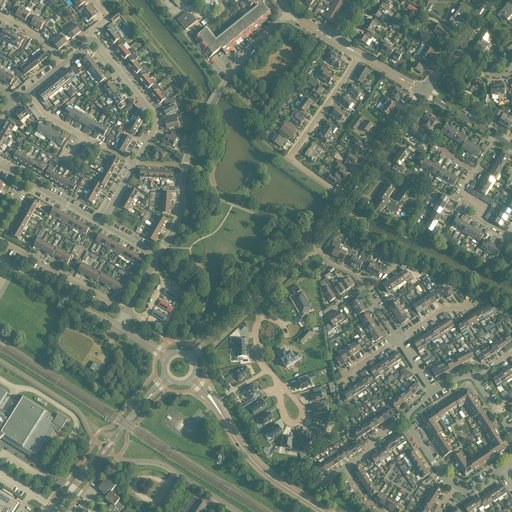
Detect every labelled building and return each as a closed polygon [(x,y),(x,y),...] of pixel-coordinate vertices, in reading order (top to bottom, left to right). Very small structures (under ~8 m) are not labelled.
[(81,6),(86,2),(83,0),(79,0),(75,4),(78,8),(76,10),(78,12),(83,8),(81,6)] [(254,28),(260,23),(261,25),(265,22),(263,20),(269,16),(270,17),(272,16),(263,4),(265,2),(263,0),(244,0),(245,0),(240,4),(243,8),(248,4),(250,7),(254,4),(255,6),(256,5),(257,6),(216,39),(207,28),(194,39),(196,41),(198,40),(202,45),(200,47),(203,51),(205,49),(209,55),(208,56),(209,58),(221,49),(225,54),(227,52),(226,50),(231,46),(233,48),(237,44),(235,43),(241,38),(242,40),(246,37),(245,35),(250,31),(252,33),(256,29),(254,28)] [(333,3),(331,7),(339,12),(342,7),(330,0),(329,0),(329,1),(331,3),(332,3),(333,3)] [(383,5),(389,8),(390,6),(389,5),(391,0),(390,0),(379,0),(384,3),(383,5)] [(511,1),(510,0),(505,6),(506,6),(497,15),(504,22),(511,13),(511,1)] [(26,9),(21,6),(19,4),(15,10),(18,11),(15,16),(20,19),(25,11),(26,9)] [(328,12),(336,17),(339,12),(331,7),(327,5),(326,7),(330,9),(328,12)] [(374,10),(383,15),(386,10),(387,11),(389,8),(383,5),(382,8),(377,5),(374,10)] [(407,9),(415,14),(417,10),(409,5),(407,9)] [(452,23),(455,19),(457,20),(464,10),(457,5),(447,19),(452,23)] [(83,19),(86,17),(93,11),(89,7),(85,10),(83,8),(78,12),(80,14),(80,15),(83,19)] [(374,10),(371,14),(376,17),(375,20),(380,23),(381,21),(382,20),(380,19),(383,15),(374,10)] [(25,22),(28,17),(30,18),(34,13),(31,11),(30,13),(25,11),(20,19),(25,22)] [(94,22),(92,19),(96,16),(93,11),(86,17),(89,22),(87,23),(89,26),(94,22)] [(119,12),(111,18),(114,22),(116,21),(121,17),(122,16),(119,12)] [(197,21),(191,15),(190,16),(187,12),(177,20),(185,30),(197,21)] [(326,16),(324,15),(322,13),(321,15),(333,23),(336,17),(328,12),(326,16)] [(33,20),(30,25),(35,27),(40,19),(35,16),(36,14),(34,13),(30,18),(33,20)] [(214,18),(212,15),(201,23),(204,26),(214,18)] [(48,21),(50,19),(47,18),(45,22),(40,19),(35,27),(40,30),(43,25),(46,27),(49,21),(48,21)] [(373,22),(368,19),(366,24),(375,29),(377,25),(379,26),(380,23),(375,20),(373,22)] [(73,23),(71,24),(73,27),(70,28),(76,36),(81,32),(77,28),(80,26),(76,21),(73,23)] [(107,37),(108,37),(109,39),(116,34),(113,30),(115,29),(115,28),(113,26),(115,25),(114,23),(112,24),(111,24),(107,27),(107,28),(109,31),(105,34),(105,35),(107,37)] [(366,34),(368,35),(372,38),(374,35),(372,34),(375,29),(366,24),(363,29),(368,32),(366,34)] [(444,39),(449,32),(439,24),(434,32),(444,39)] [(129,35),(133,32),(128,25),(124,28),(129,35)] [(68,35),(72,39),(76,36),(70,28),(66,32),(65,30),(62,32),(66,37),(68,35)] [(0,38),(4,41),(8,33),(9,32),(4,29),(4,31),(1,29),(0,31),(0,36),(0,37),(0,38)] [(491,40),(487,37),(490,34),(485,30),(477,41),(479,42),(477,44),(474,49),(481,54),(491,40)] [(9,44),(14,35),(9,32),(8,33),(4,41),(9,44)] [(67,43),(64,39),(66,37),(62,32),(60,34),(61,36),(57,39),(63,46),(67,43)] [(112,44),(113,44),(117,41),(119,43),(123,40),(121,36),(121,35),(118,32),(116,34),(109,39),(111,41),(111,42),(112,44)] [(357,39),(369,46),(372,41),(370,40),(372,38),(368,35),(366,34),(365,37),(360,34),(357,39)] [(14,46),(19,37),(14,35),(9,44),(14,46)] [(22,49),(25,43),(23,42),(23,40),(19,37),(14,46),(18,49),(19,47),(22,49)] [(51,41),(58,50),(63,46),(57,39),(55,37),(51,41)] [(117,53),(118,53),(120,55),(126,50),(123,46),(126,43),(123,40),(119,43),(117,45),(119,47),(116,50),(116,51),(117,53)] [(392,43),(387,40),(386,41),(384,40),(380,45),(383,47),(380,52),(385,54),(390,46),(392,43)] [(421,44),(425,46),(422,51),(431,57),(432,54),(433,51),(427,48),(429,45),(422,41),(421,44)] [(390,57),(393,52),(395,54),(397,50),(400,46),(397,44),(395,48),(390,46),(385,54),(390,57)] [(124,60),(127,57),(129,59),(137,53),(134,49),(129,53),(126,50),(120,55),(121,57),(121,58),(123,60),(124,60)] [(37,54),(43,61),(47,58),(41,50),(37,54)] [(329,54),(332,56),(328,62),(337,68),(342,61),(336,57),(338,54),(331,50),(329,54)] [(397,62),(400,57),(403,58),(406,53),(403,51),(403,53),(397,50),(395,54),(392,59),(397,62)] [(421,58),(423,59),(427,62),(428,59),(429,59),(431,57),(422,51),(419,56),(415,54),(413,57),(420,61),(421,58)] [(129,68),(130,68),(132,70),(138,64),(135,61),(138,58),(136,56),(138,54),(137,53),(129,59),(131,62),(127,65),(128,65),(127,66),(129,68)] [(33,57),(39,64),(43,61),(37,54),(33,57)] [(81,62),(84,66),(92,61),(88,56),(86,57),(84,55),(79,59),(81,62)] [(29,61),(34,68),(39,64),(33,57),(29,61)] [(420,73),(423,68),(418,65),(420,62),(414,59),(413,61),(414,62),(411,68),(420,73)] [(24,64),(30,71),(34,68),(29,61),(24,64)] [(88,71),(95,65),(92,61),(84,66),(88,71)] [(24,64),(23,62),(16,68),(18,70),(19,70),(23,75),(25,73),(26,75),(30,71),(24,64)] [(134,75),(136,75),(139,72),(141,74),(147,69),(144,66),(143,67),(141,68),(138,64),(132,70),(133,71),(133,73),(134,75)] [(92,75),(99,69),(95,65),(88,71),(92,75)] [(65,73),(71,80),(75,76),(74,75),(76,73),(78,75),(80,73),(75,66),(70,70),(70,69),(65,73)] [(328,84),(333,78),(328,75),(330,72),(323,67),(319,73),(322,75),(320,78),(328,84)] [(368,73),(369,72),(361,68),(355,79),(362,84),(366,76),(367,77),(368,75),(369,74),(368,73)] [(95,80),(102,74),(99,69),(92,75),(95,80)] [(141,82),(142,83),(143,84),(150,79),(147,76),(149,74),(150,73),(147,69),(141,74),(143,76),(139,79),(139,80),(141,82)] [(5,83),(10,74),(5,72),(1,80),(5,83)] [(61,76),(66,84),(71,80),(65,73),(61,76)] [(10,74),(5,83),(10,85),(15,77),(10,74)] [(95,80),(92,82),(96,87),(98,89),(101,86),(106,82),(105,80),(106,78),(102,74),(95,80)] [(68,89),(69,88),(66,84),(61,76),(56,80),(62,87),(64,90),(67,87),(68,89)] [(146,89),(147,89),(151,87),(153,89),(158,85),(155,82),(153,83),(150,79),(143,84),(145,86),(145,87),(146,89)] [(310,95),(318,100),(322,95),(321,94),(324,89),(310,79),(307,83),(315,88),(310,95)] [(468,81),(464,87),(471,91),(472,89),(479,93),(485,84),(477,79),(474,84),(468,81)] [(57,91),(62,87),(56,80),(52,83),(57,91)] [(101,86),(103,89),(106,93),(113,88),(110,83),(108,84),(106,82),(101,86)] [(47,87),(53,94),(57,91),(52,83),(47,87)] [(361,88),(368,92),(371,89),(364,84),(361,88)] [(153,97),(154,97),(155,99),(163,93),(163,92),(161,89),(160,89),(158,85),(153,89),(155,91),(151,94),(151,95),(153,97)] [(361,92),(362,91),(353,85),(352,86),(348,91),(349,91),(347,93),(352,97),(355,100),(356,98),(357,97),(358,97),(361,93),(361,92)] [(50,100),(54,97),(53,94),(47,87),(43,91),(49,98),(48,98),(50,100)] [(110,98),(117,92),(113,88),(106,93),(110,98)] [(401,99),(405,94),(396,88),(392,93),(392,94),(390,97),(397,102),(399,98),(401,99)] [(44,101),(48,98),(49,98),(43,91),(38,94),(44,101)] [(113,102),(121,97),(117,92),(110,98),(113,102)] [(158,104),(159,104),(163,101),(165,104),(167,102),(170,100),(167,96),(166,96),(164,93),(163,93),(155,99),(157,101),(157,102),(158,104)] [(383,106),(392,112),(394,109),(393,109),(395,106),(389,102),(391,100),(385,96),(382,100),(385,103),(383,106)] [(126,106),(123,102),(124,101),(121,97),(113,102),(117,107),(118,107),(120,110),(126,106)] [(178,110),(174,102),(176,102),(173,97),(171,99),(170,100),(167,102),(168,105),(167,106),(168,108),(163,110),(166,116),(169,115),(170,115),(171,115),(172,114),(171,113),(178,110)] [(313,107),(316,104),(309,98),(307,100),(304,97),(300,102),(308,108),(310,105),(313,107)] [(342,108),(344,109),(346,107),(348,108),(352,103),(354,104),(355,101),(350,98),(349,100),(344,97),(340,103),(344,105),(342,108)] [(309,114),(305,111),(308,108),(300,102),(300,103),(298,101),(295,104),(295,105),(296,106),(297,107),(296,107),(300,110),(299,111),(307,117),(309,114)] [(68,116),(69,117),(74,109),(68,106),(67,108),(65,106),(62,111),(64,113),(64,114),(68,116)] [(381,115),(382,112),(388,116),(390,114),(392,112),(383,106),(382,108),(378,106),(375,110),(381,115)] [(28,109),(26,111),(23,107),(18,110),(25,118),(29,115),(30,116),(32,114),(28,109)] [(350,113),(344,109),(342,112),(336,108),(331,115),(340,121),(345,114),(348,117),(350,113)] [(74,120),(79,111),(74,109),(69,117),(68,116),(67,119),(68,120),(70,117),(74,120)] [(299,127),(304,120),(299,116),(301,114),(295,109),(292,114),(295,117),(292,121),(299,127)] [(24,125),(21,122),(25,118),(18,110),(14,114),(18,118),(15,120),(21,127),(24,125)] [(80,123),(79,122),(83,114),(79,111),(74,120),(78,122),(77,124),(78,125),(80,123)] [(498,123),(504,126),(510,116),(503,112),(501,116),(502,116),(498,123)] [(84,125),(88,117),(83,114),(79,122),(80,123),(84,125)] [(137,114),(135,116),(132,121),(140,126),(143,121),(140,119),(142,116),(137,114)] [(432,126),(434,124),(436,120),(427,114),(423,120),(425,121),(422,126),(428,130),(431,126),(432,126)] [(165,122),(165,123),(165,122),(167,128),(166,128),(166,129),(178,126),(176,119),(177,119),(176,116),(167,118),(168,121),(165,122)] [(88,128),(89,128),(93,120),(88,117),(84,125),(88,128)] [(372,126),(367,122),(366,123),(362,121),(358,118),(351,127),(350,127),(349,128),(354,132),(360,124),(363,127),(362,129),(367,133),(372,126)] [(8,122),(7,121),(4,126),(12,131),(15,126),(16,124),(10,119),(8,122)] [(94,131),(98,123),(93,120),(89,128),(88,128),(87,130),(88,131),(89,128),(94,131)] [(291,138),(296,131),(292,129),(292,128),(290,127),(292,125),(285,120),(283,123),(285,124),(282,127),(284,127),(281,131),(291,138)] [(129,126),(137,130),(140,126),(132,121),(129,126)] [(338,123),(335,127),(328,122),(324,128),(325,128),(324,131),(331,136),(332,133),(337,127),(340,130),(343,127),(338,123)] [(99,134),(103,125),(98,123),(94,131),(98,133),(96,136),(98,137),(99,134)] [(46,127),(45,127),(41,124),(39,126),(37,125),(34,130),(36,131),(36,132),(41,135),(46,127)] [(46,138),(51,130),(46,127),(48,125),(46,124),(45,127),(46,127),(41,135),(46,138)] [(99,134),(104,136),(105,134),(108,136),(110,131),(108,129),(108,128),(103,125),(99,134)] [(129,126),(128,125),(125,129),(120,127),(119,129),(124,132),(126,130),(134,135),(137,130),(129,126)] [(446,136),(451,128),(445,125),(440,132),(446,136)] [(2,131),(10,135),(12,131),(4,126),(2,131)] [(425,133),(415,126),(410,132),(419,140),(420,140),(423,142),(428,136),(425,134),(425,133)] [(451,139),(456,131),(451,128),(446,136),(451,139)] [(124,136),(123,135),(124,132),(119,129),(117,132),(121,134),(119,139),(129,144),(132,140),(124,135),(124,136)] [(51,141),(55,133),(56,133),(58,131),(56,130),(55,132),(51,130),(46,138),(51,141)] [(0,133),(0,136),(7,140),(10,135),(2,131),(0,133)] [(281,147),(285,141),(278,136),(279,134),(275,131),(273,133),(276,135),(272,141),(281,147)] [(331,136),(324,131),(322,133),(321,132),(317,138),(325,144),(329,138),(331,136)] [(457,142),(462,134),(456,131),(451,139),(457,142)] [(56,144),(60,136),(56,133),(55,133),(51,141),(56,144)] [(163,141),(163,142),(162,143),(165,145),(166,143),(172,147),(178,136),(172,133),(169,137),(166,136),(163,141)] [(462,145),(465,140),(467,137),(462,134),(457,142),(462,145)] [(8,147),(10,145),(8,144),(10,142),(7,140),(0,136),(0,142),(4,145),(8,147)] [(60,136),(56,144),(61,147),(60,148),(63,149),(67,142),(64,141),(66,138),(60,136)] [(361,155),(366,149),(358,143),(360,140),(355,136),(351,141),(355,144),(352,148),(361,155)] [(119,139),(117,144),(126,149),(129,144),(119,139)] [(466,151),(471,143),(465,140),(462,145),(461,148),(466,151)] [(320,154),(323,150),(319,148),(320,147),(314,143),(309,150),(308,150),(304,155),(312,160),(315,155),(317,157),(319,153),(320,154)] [(472,154),(476,147),(471,143),(466,151),(472,154)] [(114,149),(116,150),(124,154),(126,149),(117,144),(114,149)] [(420,145),(416,150),(424,156),(427,152),(424,150),(425,148),(420,145)] [(157,160),(158,157),(161,158),(164,152),(156,147),(152,153),(154,154),(152,157),(157,160)] [(476,147),(472,154),(477,158),(482,150),(476,147)] [(18,148),(17,151),(12,159),(17,161),(22,154),(23,151),(18,148)] [(404,160),(406,157),(409,159),(411,156),(413,157),(415,154),(406,148),(404,151),(401,148),(397,155),(404,160)] [(4,157),(6,158),(6,159),(9,160),(14,150),(12,149),(9,154),(7,156),(5,155),(4,157)] [(511,155),(504,151),(502,154),(501,153),(498,159),(505,163),(509,158),(511,160),(511,155)] [(22,164),(26,156),(22,154),(17,161),(22,164)] [(354,165),(358,160),(350,154),(344,164),(349,168),(352,164),(354,165)] [(175,155),(173,159),(180,163),(182,159),(175,155)] [(404,160),(397,155),(392,161),(396,163),(394,166),(402,171),(404,169),(402,168),(404,165),(402,163),(404,160)] [(27,167),(31,159),(26,156),(22,164),(27,167)] [(109,160),(117,165),(120,160),(113,156),(111,159),(110,159),(109,160)] [(82,166),(86,160),(80,157),(77,163),(82,166)] [(31,169),(36,162),(31,159),(27,167),(31,169)] [(426,170),(430,162),(425,159),(420,167),(426,170)] [(494,164),(502,169),(505,163),(498,159),(494,164)] [(117,165),(109,160),(108,162),(109,163),(108,165),(115,169),(117,165)] [(36,172),(40,165),(36,162),(31,169),(36,172)] [(43,162),(41,165),(40,165),(36,172),(41,175),(47,165),(43,162)] [(431,173),(436,165),(430,162),(426,170),(431,173)] [(336,174),(343,179),(347,174),(343,170),(345,167),(339,163),(335,169),(338,171),(336,174)] [(491,170),(499,174),(502,169),(494,164),(491,170)] [(115,169),(108,165),(106,168),(105,168),(104,169),(112,174),(115,169)] [(436,176),(441,169),(436,165),(431,173),(436,176)] [(49,179),(53,172),(48,169),(44,177),(49,179)] [(112,174),(104,169),(103,171),(104,171),(102,174),(110,178),(112,174)] [(442,180),(446,172),(441,169),(436,176),(442,180)] [(55,171),(54,170),(53,172),(49,179),(53,182),(58,174),(54,172),(55,171)] [(488,175),(494,179),(496,180),(499,174),(491,170),(488,175)] [(447,183),(452,175),(446,172),(442,180),(447,183)] [(63,175),(62,175),(61,176),(58,174),(53,182),(58,185),(62,177),(63,175)] [(110,178),(102,174),(101,177),(100,177),(99,178),(107,183),(110,178)] [(343,179),(336,174),(334,177),(331,174),(326,180),(332,184),(334,181),(339,185),(343,179)] [(483,179),(491,184),(494,179),(488,175),(486,174),(483,179)] [(452,175),(447,183),(453,186),(458,179),(452,175)] [(67,180),(62,177),(58,185),(63,187),(67,180)] [(107,183),(99,178),(98,180),(99,180),(98,183),(96,182),(105,187),(107,183)] [(480,185),(488,190),(491,184),(483,179),(480,185)] [(67,180),(63,187),(67,190),(72,182),(67,180)] [(76,181),(73,180),(72,182),(67,190),(72,193),(77,185),(74,184),(76,181)] [(105,187),(96,182),(93,187),(100,191),(103,186),(104,187),(105,187)] [(404,204),(413,191),(406,186),(404,188),(403,188),(399,193),(400,194),(395,202),(388,197),(394,189),(387,184),(385,186),(384,186),(380,191),(381,192),(377,197),(378,198),(373,205),(374,206),(372,209),(380,214),(386,205),(389,207),(387,210),(391,213),(395,212),(399,208),(400,209),(403,204),(404,204)] [(488,190),(480,185),(476,190),(477,191),(479,192),(482,193),(484,195),(485,195),(488,190)] [(100,191),(93,187),(91,191),(98,195),(100,191)] [(129,193),(137,198),(138,196),(137,196),(139,192),(132,188),(129,193)] [(98,195),(91,191),(88,196),(95,200),(98,195)] [(126,198),(134,202),(135,199),(136,199),(137,198),(129,193),(126,198)] [(438,200),(446,204),(449,199),(442,194),(438,200)] [(95,200),(88,196),(85,200),(93,204),(95,200)] [(124,203),(132,207),(133,206),(132,205),(134,202),(126,198),(124,203)] [(29,204),(36,208),(38,203),(31,199),(29,204)] [(435,205),(443,210),(446,204),(438,200),(435,205)] [(131,213),(133,208),(132,207),(124,203),(121,208),(131,213)] [(26,208),(33,212),(36,208),(29,204),(26,208)] [(443,210),(435,205),(432,211),(433,212),(439,215),(443,210)] [(500,212),(508,216),(511,211),(503,206),(500,212)] [(24,213),(31,217),(33,212),(26,208),(24,213)] [(53,219),(58,211),(54,208),(49,215),(53,217),(52,218),(53,219)] [(58,211),(53,219),(55,220),(56,219),(59,220),(63,213),(58,211)] [(430,217),(438,222),(441,216),(439,215),(433,212),(430,217)] [(497,217),(505,222),(508,216),(500,212),(497,217)] [(21,217),(28,221),(31,217),(24,213),(21,217)] [(63,213),(59,220),(61,222),(61,223),(62,224),(67,216),(63,213)] [(67,216),(62,224),(64,225),(65,224),(67,225),(71,218),(67,216)] [(158,220),(165,225),(168,220),(161,216),(158,220)] [(18,222),(26,226),(28,221),(21,217),(18,222)] [(427,222),(434,227),(438,222),(430,217),(427,222)] [(505,222),(497,217),(494,223),(501,228),(505,222)] [(71,218),(67,225),(70,227),(70,228),(71,229),(76,221),(71,218)] [(457,229),(462,221),(456,218),(451,226),(457,229)] [(165,225),(158,220),(155,225),(163,229),(165,225)] [(76,221),(71,229),(73,230),(73,229),(76,230),(80,223),(76,221)] [(462,232),(467,224),(462,221),(457,229),(462,232)] [(16,226),(23,230),(26,226),(18,222),(16,226)] [(434,227),(427,222),(423,228),(431,233),(434,227)] [(80,223),(76,230),(79,232),(79,233),(80,234),(85,226),(80,223)] [(468,235),(472,227),(467,224),(462,232),(468,235)] [(163,229),(155,225),(153,229),(160,233),(163,229)] [(13,231),(21,235),(23,230),(16,226),(13,231)] [(85,226),(80,234),(82,235),(82,234),(85,236),(89,228),(85,226)] [(473,238),(478,231),(472,227),(468,235),(473,238)] [(160,233),(153,229),(150,234),(157,238),(160,233)] [(21,235),(13,231),(11,235),(18,239),(21,235)] [(472,242),(477,245),(483,234),(478,231),(473,238),(473,239),(472,242)] [(99,245),(104,237),(99,234),(95,241),(98,243),(98,244),(99,245)] [(157,238),(150,234),(148,238),(155,242),(157,238)] [(56,248),(43,241),(37,237),(34,242),(35,242),(34,246),(53,257),(53,255),(68,264),(70,260),(71,261),(73,256),(57,247),(56,248)] [(104,237),(99,245),(101,246),(102,245),(104,246),(108,239),(104,237)] [(108,239),(104,246),(107,248),(107,249),(108,250),(113,242),(108,239)] [(486,250),(490,243),(485,239),(480,247),(486,250)] [(343,247),(343,245),(340,244),(334,241),(331,248),(334,250),(331,256),(337,258),(343,247)] [(113,242),(108,250),(110,251),(110,250),(113,252),(117,244),(113,242)] [(491,254),(496,246),(490,243),(486,250),(491,254)] [(117,244),(113,252),(116,253),(116,254),(117,255),(122,247),(117,244)] [(505,252),(501,249),(496,246),(491,254),(497,257),(500,259),(505,252)] [(122,247),(117,255),(119,256),(119,255),(122,257),(126,249),(122,247)] [(349,257),(351,251),(348,249),(348,250),(343,247),(337,258),(343,261),(346,255),(349,257)] [(126,249),(122,257),(125,258),(124,259),(126,260),(131,252),(126,249)] [(352,251),(349,258),(351,259),(348,264),(354,267),(358,258),(356,257),(357,253),(352,251)] [(131,252),(126,260),(128,261),(128,260),(131,262),(135,255),(131,252)] [(135,255),(131,262),(134,263),(133,264),(135,265),(140,257),(135,255)] [(365,265),(368,258),(363,256),(361,259),(358,258),(354,267),(359,269),(362,264),(365,265)] [(140,257),(135,265),(136,266),(137,265),(140,267),(144,260),(140,257)] [(367,271),(373,274),(376,266),(373,265),(374,262),(369,260),(366,265),(369,267),(367,271)] [(124,291),(127,287),(101,272),(100,273),(81,262),(79,267),(80,268),(78,271),(97,282),(98,281),(121,294),(123,291),(124,291)] [(380,272),(384,274),(385,271),(386,271),(388,267),(381,263),(379,268),(376,266),(373,274),(378,276),(380,272)] [(414,279),(410,272),(408,274),(405,270),(401,273),(406,281),(408,284),(414,279)] [(396,276),(401,284),(406,281),(401,273),(396,276)] [(392,279),(397,287),(401,284),(396,276),(392,279)] [(341,284),(346,291),(351,288),(350,287),(355,284),(351,278),(348,279),(341,284)] [(326,279),(319,283),(326,293),(324,294),(330,302),(335,298),(328,286),(327,286),(329,284),(326,279)] [(387,282),(391,288),(392,290),(397,287),(392,279),(387,282)] [(333,280),(329,283),(336,294),(339,292),(341,295),(346,291),(341,284),(339,281),(335,284),(333,280)] [(385,291),(387,292),(388,293),(389,292),(392,293),(393,293),(394,292),(392,290),(391,288),(387,282),(383,286),(385,290),(385,291)] [(298,285),(291,289),(294,294),(295,293),(296,296),(293,298),(297,307),(307,301),(302,293),(298,295),(297,292),(300,290),(298,285)] [(447,299),(455,294),(451,288),(448,289),(447,288),(446,288),(445,287),(444,287),(441,289),(440,288),(442,291),(442,292),(445,296),(447,299)] [(435,291),(440,299),(439,300),(441,302),(443,301),(441,298),(445,296),(442,292),(442,291),(440,288),(435,291)] [(179,296),(166,289),(164,294),(176,301),(179,296)] [(431,294),(436,302),(439,300),(440,299),(435,291),(431,294)] [(426,297),(431,305),(430,306),(432,308),(434,307),(432,304),(436,302),(431,294),(426,297)] [(425,295),(420,298),(422,300),(427,308),(430,306),(431,305),(426,297),(425,295)] [(173,307),(161,300),(158,306),(170,313),(173,307)] [(355,310),(362,305),(359,300),(353,303),(352,301),(346,304),(349,309),(352,307),(355,310)] [(417,303),(422,311),(421,312),(423,314),(425,313),(423,310),(427,308),(422,300),(417,303)] [(307,301),(297,307),(302,315),(306,313),(308,316),(307,316),(310,321),(316,317),(314,312),(310,314),(308,312),(312,310),(307,301)] [(392,311),(400,306),(397,302),(389,307),(392,311)] [(422,311),(417,303),(413,307),(418,314),(421,312),(422,311)] [(357,319),(362,316),(361,314),(366,310),(362,305),(355,310),(357,313),(354,314),(354,315),(357,319)] [(497,312),(493,306),(490,308),(489,305),(484,308),(488,315),(489,317),(497,312)] [(395,316),(403,311),(400,306),(392,311),(395,316)] [(484,318),(488,315),(484,308),(479,311),(484,318)] [(398,320),(406,315),(403,311),(395,316),(398,320)] [(480,323),(485,320),(484,318),(479,311),(475,314),(479,321),(480,323)] [(347,319),(344,314),(341,316),(339,312),(333,315),(338,323),(342,320),(343,322),(347,319)] [(363,324),(368,321),(371,319),(368,314),(360,319),(363,324)] [(479,321),(475,314),(470,317),(475,324),(479,321)] [(326,326),(329,331),(332,329),(332,330),(336,327),(335,325),(338,323),(333,315),(328,319),(331,323),(326,326)] [(406,315),(398,320),(401,325),(409,320),(406,315)] [(466,320),(470,327),(475,324),(470,317),(466,320)] [(366,328),(368,327),(374,323),(371,319),(368,321),(363,324),(366,328)] [(445,322),(450,330),(449,329),(450,328),(454,326),(449,319),(445,322)] [(470,327),(466,320),(461,323),(466,330),(470,327)] [(440,325),(446,333),(450,330),(445,322),(440,325)] [(369,333),(377,328),(374,323),(368,327),(366,328),(369,333)] [(467,332),(466,330),(461,323),(457,326),(461,333),(462,335),(467,332)] [(436,328),(441,336),(446,333),(440,325),(436,328)] [(372,337),(380,332),(377,328),(369,333),(372,337)] [(441,336),(436,328),(431,331),(437,339),(441,336)] [(312,334),(308,330),(298,341),(302,344),(312,334)] [(431,341),(432,342),(437,339),(431,331),(427,334),(431,341)] [(380,332),(372,337),(375,342),(383,337),(380,332)] [(502,336),(503,338),(508,344),(511,341),(511,340),(507,333),(502,336)] [(422,337),(427,344),(431,341),(427,334),(422,337)] [(241,337),(234,338),(234,342),(237,342),(237,349),(247,349),(247,346),(246,346),(246,340),(241,340),(241,337)] [(355,340),(356,342),(361,350),(360,351),(362,353),(364,352),(362,349),(366,347),(361,339),(359,337),(355,340)] [(422,347),(427,344),(422,337),(418,340),(422,347)] [(499,341),(503,347),(508,344),(503,338),(499,340),(499,341)] [(494,344),(499,350),(503,347),(499,341),(499,340),(498,339),(493,342),(494,344)] [(423,348),(422,347),(418,340),(413,343),(419,351),(423,348)] [(352,345),(357,353),(360,351),(361,350),(356,342),(352,345)] [(499,350),(494,344),(490,347),(494,353),(499,350)] [(347,348),(352,356),(351,357),(353,359),(355,357),(353,355),(357,353),(352,345),(347,348)] [(485,350),(490,356),(494,353),(490,347),(485,350)] [(343,351),(348,359),(351,357),(352,356),(347,348),(343,351)] [(238,357),(235,357),(235,361),(242,360),(242,357),(247,357),(246,352),(247,352),(247,349),(237,349),(238,357)] [(283,363),(286,367),(296,361),(302,358),(298,352),(293,355),(290,351),(287,353),(287,352),(286,352),(284,349),(278,353),(280,358),(278,359),(281,364),(283,363)] [(474,358),(469,349),(464,351),(469,360),(474,358)] [(481,353),(485,359),(490,356),(485,350),(481,353)] [(339,357),(340,357),(343,362),(348,359),(343,351),(338,354),(339,356),(339,357)] [(392,356),(391,353),(389,351),(387,352),(389,355),(390,356),(389,356),(390,357),(388,359),(392,365),(393,367),(398,364),(392,356)] [(459,354),(460,356),(464,363),(469,360),(464,351),(459,354)] [(397,353),(392,356),(398,364),(397,362),(401,359),(397,353)] [(485,359),(481,353),(476,356),(481,362),(485,359)] [(455,356),(456,358),(459,365),(464,363),(460,356),(459,354),(455,356)] [(455,356),(450,359),(454,367),(459,365),(456,358),(455,356)] [(334,364),(337,369),(340,367),(344,365),(346,367),(348,366),(346,363),(345,364),(343,362),(340,357),(339,357),(335,359),(335,360),(334,361),(335,363),(334,364)] [(389,370),(388,368),(383,362),(382,359),(380,361),(381,363),(379,365),(384,373),(389,370)] [(383,362),(388,368),(389,370),(388,368),(392,365),(388,359),(383,362)] [(446,363),(450,370),(454,367),(450,359),(445,361),(446,363)] [(99,366),(94,362),(89,369),(95,373),(99,366)] [(441,365),(441,366),(445,372),(450,370),(446,363),(441,365)] [(502,365),(504,368),(505,370),(511,379),(511,378),(511,370),(510,367),(507,369),(504,364),(502,365)] [(374,368),(379,374),(380,376),(384,373),(379,365),(374,368)] [(435,366),(436,368),(440,375),(445,372),(441,366),(441,365),(437,368),(436,366),(435,366)] [(436,368),(435,366),(431,369),(435,377),(440,375),(436,368)] [(247,367),(234,374),(237,381),(251,374),(247,367)] [(381,378),(380,376),(379,374),(374,368),(370,371),(376,381),(381,378)] [(501,373),(507,382),(511,379),(505,370),(501,373)] [(367,377),(365,374),(363,371),(361,373),(371,387),(376,384),(370,376),(367,377)] [(504,388),(502,385),(496,376),(495,374),(493,371),(491,372),(491,374),(492,377),(493,376),(494,378),(492,379),(496,386),(497,388),(498,387),(501,390),(504,388)] [(361,377),(363,380),(361,382),(365,388),(367,390),(371,387),(361,373),(360,374),(361,377)] [(501,373),(496,376),(502,385),(507,382),(501,373)] [(302,381),(296,383),(297,387),(298,387),(299,389),(303,388),(304,389),(308,387),(307,387),(312,385),(309,379),(310,378),(309,375),(300,378),(302,381)] [(420,388),(414,381),(410,385),(411,386),(416,392),(420,388)] [(251,391),(246,394),(248,398),(256,394),(255,392),(258,390),(254,382),(253,383),(252,382),(249,383),(249,384),(248,385),(251,391)] [(356,385),(357,385),(362,393),(361,391),(365,388),(361,382),(356,385)] [(352,388),(358,396),(362,393),(357,385),(356,385),(352,388)] [(416,392),(411,386),(410,385),(406,388),(412,395),(416,392)] [(325,393),(323,387),(313,390),(314,394),(310,395),(311,401),(322,398),(321,394),(325,393)] [(406,388),(405,387),(401,390),(401,391),(408,399),(412,395),(406,388)] [(347,391),(348,391),(353,399),(358,396),(352,388),(347,391)] [(465,402),(472,413),(473,415),(475,417),(476,416),(483,412),(483,411),(480,407),(473,397),(475,396),(473,393),(471,395),(467,389),(453,398),(458,405),(458,407),(465,402)] [(353,399),(348,391),(347,391),(343,394),(348,402),(353,399)] [(397,394),(399,397),(404,402),(408,399),(401,391),(397,394)] [(52,434),(50,433),(52,429),(50,428),(55,419),(46,413),(47,411),(23,396),(21,399),(19,402),(16,400),(7,413),(0,408),(0,438),(3,440),(30,457),(32,453),(35,456),(42,445),(41,444),(43,442),(46,444),(52,434)] [(394,399),(400,406),(404,402),(399,397),(397,399),(396,397),(394,399)] [(458,405),(453,398),(453,397),(448,400),(453,408),(458,405)] [(393,398),(389,401),(391,403),(391,404),(395,409),(400,406),(394,399),(393,398)] [(257,413),(266,407),(262,400),(251,406),(253,410),(254,409),(257,413)] [(453,408),(448,400),(443,403),(449,411),(453,408)] [(449,411),(443,403),(439,406),(444,414),(449,411)] [(324,405),(314,407),(315,414),(325,412),(324,405)] [(435,410),(440,417),(444,414),(439,406),(434,409),(435,410)] [(389,418),(394,415),(388,407),(383,410),(389,418)] [(379,413),(384,421),(389,418),(383,410),(379,413)] [(441,418),(440,417),(435,410),(421,419),(425,425),(423,426),(425,429),(426,428),(432,438),(433,439),(440,434),(441,433),(434,423),(441,418)] [(483,412),(476,416),(479,421),(487,415),(484,410),(483,411),(483,412)] [(262,418),(260,416),(255,419),(258,424),(261,422),(263,425),(272,419),(271,417),(272,417),(270,413),(262,418)] [(375,416),(380,424),(384,421),(379,413),(375,416)] [(55,419),(50,428),(52,429),(58,433),(61,428),(62,429),(67,420),(58,414),(55,419)] [(487,415),(479,421),(482,425),(490,420),(487,415)] [(375,416),(370,419),(375,427),(380,424),(375,416)] [(312,428),(321,431),(320,433),(324,434),(324,432),(325,433),(325,432),(328,426),(329,426),(331,419),(327,418),(325,424),(323,423),(320,422),(315,420),(314,422),(314,423),(313,425),(313,426),(312,428)] [(366,422),(368,426),(371,430),(375,427),(370,419),(366,422)] [(490,420),(482,425),(485,429),(493,424),(490,420)] [(361,425),(366,433),(371,430),(368,426),(366,422),(361,425)] [(488,434),(495,429),(495,430),(496,429),(493,424),(485,429),(488,434)] [(269,427),(264,432),(266,434),(268,433),(272,439),(275,436),(276,437),(279,435),(278,434),(282,431),(277,425),(271,430),(269,427)] [(361,425),(357,428),(362,436),(366,433),(361,425)] [(362,436),(357,428),(352,431),(353,433),(357,439),(362,436)] [(487,450),(488,451),(492,458),(493,457),(506,449),(502,443),(505,441),(503,439),(502,440),(495,430),(495,429),(488,434),(487,435),(494,445),(487,450)] [(300,438),(302,441),(303,441),(305,445),(312,441),(315,439),(312,432),(308,434),(307,431),(304,433),(303,432),(300,434),(301,438),(300,438)] [(396,437),(401,445),(406,442),(405,440),(401,434),(396,437)] [(440,434),(433,439),(432,438),(431,439),(435,444),(443,438),(440,434)] [(284,436),(282,447),(299,451),(298,443),(292,442),(292,439),(290,438),(290,437),(284,436)] [(401,445),(396,437),(392,440),(397,448),(401,445)] [(443,438),(435,444),(438,448),(446,443),(443,438)] [(387,443),(392,451),(397,448),(392,440),(387,443)] [(352,444),(357,452),(362,449),(358,443),(357,441),(352,444)] [(392,451),(387,443),(383,446),(384,448),(388,454),(392,451)] [(446,443),(438,448),(441,453),(449,447),(446,443)] [(352,444),(348,447),(353,455),(357,452),(352,444)] [(342,449),(348,457),(348,458),(353,455),(348,447),(343,450),(342,449)] [(449,447),(441,453),(444,457),(452,452),(449,447)] [(390,456),(389,455),(388,454),(384,448),(380,451),(385,459),(390,456)] [(338,452),(343,460),(348,457),(342,449),(338,452)] [(380,451),(375,454),(381,462),(385,459),(380,451)] [(406,457),(409,461),(417,456),(414,451),(406,457)] [(492,458),(488,451),(483,454),(489,462),(494,459),(493,457),(492,458)] [(343,460),(338,452),(333,455),(339,463),(343,460)] [(456,462),(463,457),(460,452),(453,457),(456,462)] [(371,457),(376,466),(381,462),(375,454),(371,457)] [(479,457),(484,465),(489,462),(483,454),(479,457)] [(329,458),(334,466),(339,463),(333,455),(329,458)] [(412,466),(420,461),(417,456),(409,461),(412,466)] [(459,466),(466,461),(463,457),(456,462),(459,466)] [(474,459),(480,468),(484,465),(479,457),(474,459)] [(324,461),(330,469),(334,466),(329,458),(324,461)] [(470,462),(475,469),(474,470),(475,471),(480,468),(474,459),(470,462)] [(324,461),(320,464),(325,472),(330,469),(324,461)] [(420,461),(412,466),(415,470),(423,465),(420,461)] [(475,469),(470,462),(469,461),(467,463),(466,461),(459,466),(460,467),(458,468),(460,471),(462,470),(465,476),(474,470),(475,469)] [(316,469),(321,475),(325,472),(320,464),(315,467),(316,468),(316,469)] [(353,469),(356,474),(362,470),(359,465),(353,469)] [(415,470),(418,475),(426,470),(423,465),(415,470)] [(359,479),(367,473),(364,469),(362,470),(356,474),(359,479)] [(426,470),(418,475),(421,479),(423,478),(423,479),(429,474),(426,470)] [(362,483),(368,479),(365,474),(367,473),(359,479),(362,483)] [(100,484),(101,485),(98,489),(103,492),(102,493),(104,495),(105,494),(108,496),(111,492),(117,484),(108,477),(103,483),(102,482),(100,484)] [(365,488),(368,486),(371,483),(368,479),(362,483),(365,488)] [(371,483),(368,486),(365,488),(368,492),(374,488),(371,483)] [(507,493),(506,491),(501,485),(497,488),(502,496),(507,493)] [(368,492),(371,497),(379,491),(376,487),(374,488),(368,492)] [(432,492),(439,496),(442,491),(435,487),(432,492)] [(492,491),(497,499),(502,496),(497,488),(492,491)] [(488,494),(493,502),(497,499),(492,491),(488,494)] [(0,511),(13,511),(19,504),(0,492),(0,511)] [(112,504),(115,506),(118,502),(120,499),(111,492),(108,496),(105,499),(112,504)] [(432,492),(429,496),(436,500),(439,496),(432,492)] [(383,493),(381,495),(379,494),(375,500),(379,503),(385,494),(383,493)] [(386,498),(387,496),(385,494),(379,503),(384,506),(388,500),(386,498)] [(483,497),(488,505),(493,502),(488,494),(483,497)] [(435,504),(435,503),(434,503),(436,500),(429,496),(428,495),(425,500),(433,505),(435,506),(438,508),(439,506),(436,505),(435,504)] [(202,511),(207,506),(194,497),(192,500),(189,498),(184,504),(188,506),(184,511),(181,509),(178,511),(202,511)] [(390,497),(388,500),(384,506),(389,509),(394,500),(390,497)] [(479,500),(483,506),(484,508),(488,505),(483,497),(479,500)] [(477,507),(478,509),(483,506),(479,500),(478,498),(473,501),(477,507)] [(397,505),(399,503),(394,500),(389,509),(393,511),(397,506),(397,505)] [(425,500),(422,504),(424,505),(430,509),(433,505),(425,500)] [(473,510),(477,507),(473,501),(468,504),(473,510)] [(112,504),(107,511),(108,511),(119,511),(124,507),(118,502),(115,506),(112,504)]
